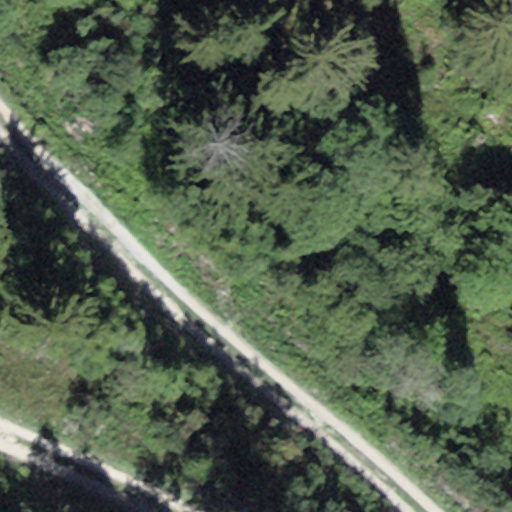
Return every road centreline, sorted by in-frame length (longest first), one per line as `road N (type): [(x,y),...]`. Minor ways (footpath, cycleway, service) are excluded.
road 1 (track): [(410,511),(87,213),(0,106)]
road 2 (track): [(0,428),(157,511)]
